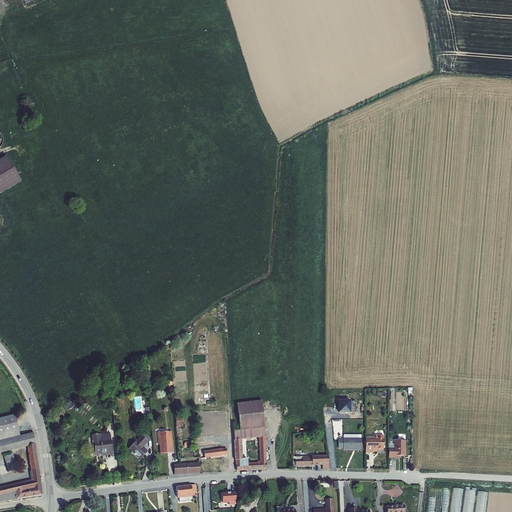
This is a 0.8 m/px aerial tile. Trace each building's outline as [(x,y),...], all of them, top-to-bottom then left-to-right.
[(8,158),(0,162),(0,195),(22,184),(8,158)] [(68,411),(71,413),(78,406),(74,403),(68,411)] [(241,430),(257,438),(259,438),(263,437),(263,428),(261,403),(237,405),(239,430),(241,430)] [(27,445),(35,444),(33,432),(20,435),(14,414),(0,417),(0,452),(27,446),(28,446),(27,445)] [(236,470),(243,470),(242,464),(241,440),(241,430),(239,430),(234,431),(236,470)] [(160,453),(172,452),(171,431),(157,432),(158,438),(159,438),(160,453)] [(365,438),(365,453),(373,453),(373,450),(383,450),(383,438),(382,438),(382,435),(375,435),(375,438),(365,438)] [(136,441),(135,440),(134,440),(132,445),(132,449),(134,450),(134,453),(139,458),(146,451),(145,449),(147,447),(144,444),(147,441),(141,436),(136,441)] [(111,447),(110,437),(92,439),(92,445),(94,444),(94,451),(97,451),(97,452),(97,454),(102,453),(101,450),(105,450),(105,447),(111,447)] [(339,448),(339,449),(350,450),(351,448),(354,448),(354,450),(358,450),(359,438),(339,438),(339,439),(335,439),(335,448),(339,448)] [(247,469),(265,468),(263,439),(259,439),(260,462),(257,462),(257,463),(247,464),(247,469)] [(387,448),(387,457),(396,457),(396,456),(404,456),(405,441),(393,440),(393,448),(387,448)] [(27,446),(31,471),(39,470),(35,444),(27,445),(28,446),(27,446)] [(3,454),(6,464),(15,461),(12,452),(3,454)] [(293,457),(293,469),(296,469),(296,468),(296,466),(322,465),(321,456),(293,457)] [(6,464),(8,472),(18,469),(15,461),(6,464)] [(173,464),(174,474),(199,473),(198,463),(188,463),(179,464),(173,464)] [(0,501),(42,495),(39,470),(31,471),(30,471),(31,480),(0,486),(0,501)] [(194,487),(184,488),(185,499),(186,503),(190,503),(190,499),(195,498),(194,487)] [(485,511),(488,491),(478,490),(475,511),(472,511),(476,490),(464,489),(453,487),(449,511),(485,511)] [(175,489),(176,500),(178,500),(178,504),(186,503),(185,499),(184,488),(175,489)] [(235,504),(234,493),(221,494),(222,503),(228,503),(228,505),(235,504)] [(320,511),(333,511),(333,502),(325,502),(325,511),(322,511),(323,511),(320,511)]
